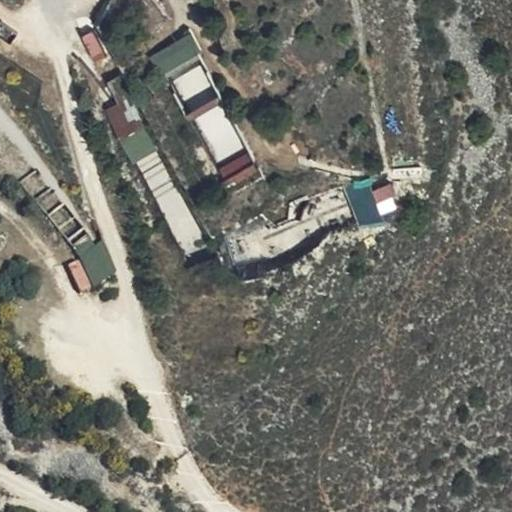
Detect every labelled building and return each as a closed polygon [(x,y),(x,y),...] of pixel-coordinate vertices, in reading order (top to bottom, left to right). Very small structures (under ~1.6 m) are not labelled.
[(165,74),(201,54),(189,32),(152,52),(165,74)] [(113,78),(119,99),(134,94),(128,73),(113,78)] [(136,160),(163,147),(135,95),(108,108),(136,160)] [(260,168),(254,151),(222,162),(228,179),(260,168)] [(387,216),(381,198),(398,193),(392,175),(350,187),(360,224),(387,216)]
